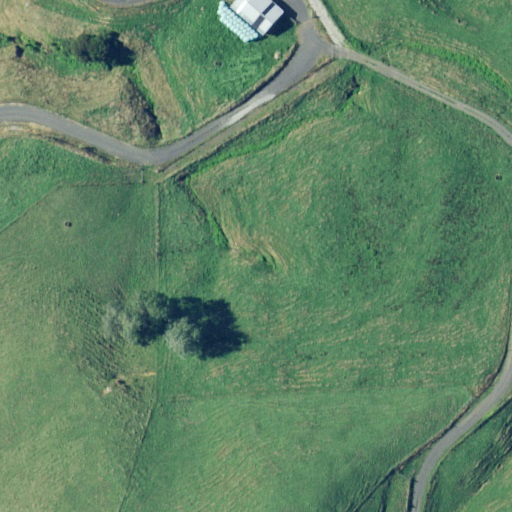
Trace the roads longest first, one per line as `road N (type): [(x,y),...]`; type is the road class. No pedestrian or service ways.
road 1 (track): [(511,147),(475,111),(316,41),(258,104),(160,160),(58,113),(0,104)]
road 2 (track): [(420,511),(425,463),(511,391)]
